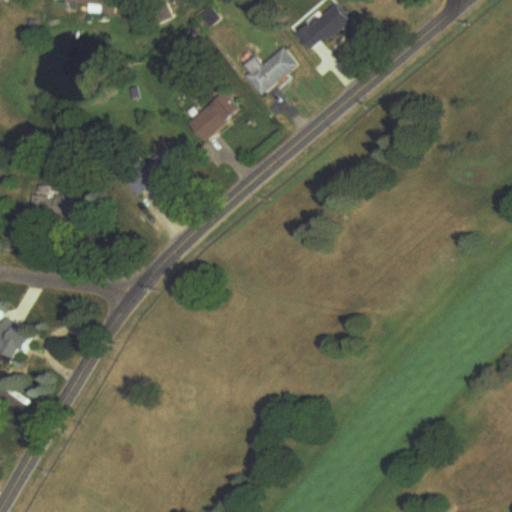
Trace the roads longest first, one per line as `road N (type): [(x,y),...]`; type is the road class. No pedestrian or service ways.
road 1 (secondary): [(472,0),(161,263),(134,294),(3,511)]
road 2 (residential): [(134,294),(0,278)]
